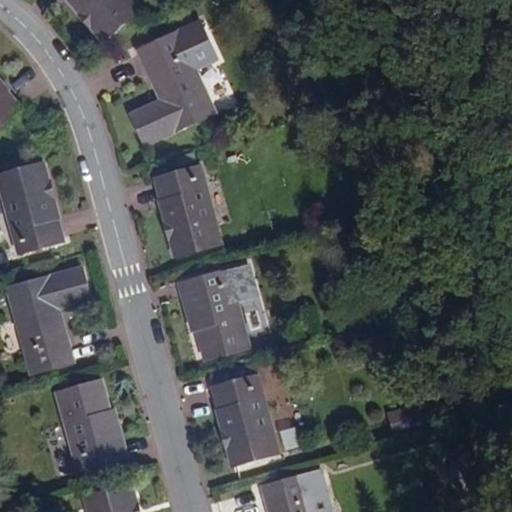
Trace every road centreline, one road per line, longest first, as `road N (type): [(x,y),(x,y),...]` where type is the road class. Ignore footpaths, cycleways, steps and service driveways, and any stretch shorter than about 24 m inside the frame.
road 1 (residential): [(0,12),(13,19),(88,141),(186,511)]
road 2 (track): [(382,0),(440,214),(511,381)]
